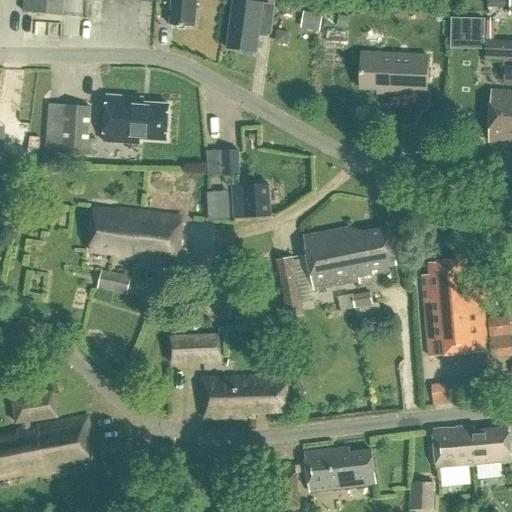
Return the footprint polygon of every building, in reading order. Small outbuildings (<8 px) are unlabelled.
[(117,0),(138,2),(138,0),(24,0),(23,12),(65,16),(66,0),(117,0)] [(172,0),(170,26),(195,28),(196,0),(172,0)] [(511,0),(487,0),(488,7),(511,8),(511,16),(511,0)] [(264,5),(234,1),(228,50),(258,54),(264,5)] [(304,11),(301,28),(320,31),(322,14),(304,11)] [(451,46),(487,47),(488,19),(488,16),(452,15),(451,46)] [(340,16),(339,27),(348,27),(348,17),(340,16)] [(487,47),(486,57),(511,57),(511,38),(494,38),(495,20),(488,19),(487,47)] [(277,31),(276,38),(281,44),(288,45),(290,32),(277,31)] [(430,58),(362,55),(360,91),(389,92),(389,95),(428,97),(430,58)] [(489,143),(511,144),(511,91),(491,91),(489,143)] [(165,141),(168,106),(141,104),(141,100),(106,97),(103,142),(137,145),(138,139),(165,141)] [(90,139),(92,107),(49,104),(46,152),(99,156),(100,139),(90,139)] [(238,151),(222,152),(223,176),(239,175),(238,151)] [(240,187),(233,187),(234,220),(271,218),(269,184),(245,186),(245,187),(240,187)] [(194,185),(176,188),(179,204),(197,201),(194,185)] [(106,209),(96,207),(90,253),(112,256),(112,260),(175,267),(179,251),(183,218),(111,209),(110,212),(106,212),(106,209)] [(367,233),(353,229),(304,238),(314,291),(361,282),(360,278),(375,276),(374,271),(397,267),(390,228),(367,233)] [(293,257),(276,261),(287,319),(304,315),(293,257)] [(468,272),(467,260),(429,264),(431,275),(422,276),(430,357),(487,352),(480,271),(468,272)] [(99,289),(128,295),(131,276),(102,270),(99,289)] [(352,294),(338,297),(341,312),(360,308),(363,322),(384,317),(379,303),(373,304),(371,292),(352,296),(352,294)] [(220,334),(170,336),(171,366),(221,364),(220,334)] [(288,412),(287,377),(269,377),(269,379),(260,379),(260,378),(204,379),(204,419),(256,418),(256,413),(288,412)] [(477,380),(458,385),(463,405),(483,399),(477,380)] [(459,403),(457,382),(433,385),(435,406),(459,403)] [(16,425),(60,418),(56,390),(11,397),(16,425)] [(11,433),(0,435),(0,479),(25,475),(25,478),(98,465),(89,416),(11,431),(11,433)] [(476,426),(470,427),(474,466),(511,462),(511,461),(509,428),(476,431),(476,426)] [(474,466),(470,427),(433,430),(437,469),(474,466)] [(132,441),(104,444),(105,463),(133,462),(132,441)] [(338,454),(337,450),(305,454),(310,493),(376,485),(372,450),(338,454)] [(302,511),(296,465),(267,468),(273,511),(302,511)] [(411,482),(411,497),(410,509),(434,509),(434,483),(411,482)]
